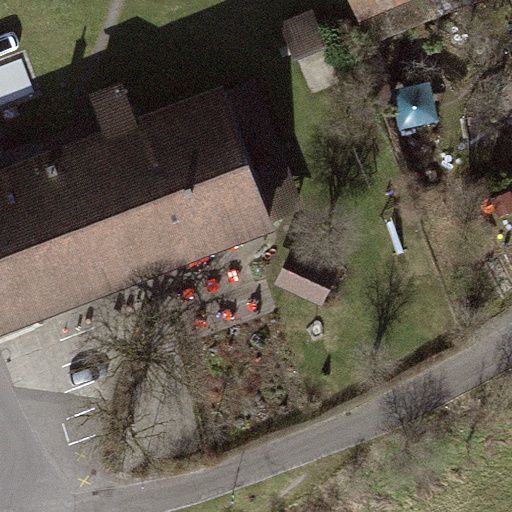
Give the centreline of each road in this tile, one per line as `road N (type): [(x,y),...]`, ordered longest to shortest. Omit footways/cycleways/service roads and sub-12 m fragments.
road 1 (residential): [(511,361),(271,458),(88,511)]
road 2 (residential): [(0,402),(52,511)]
